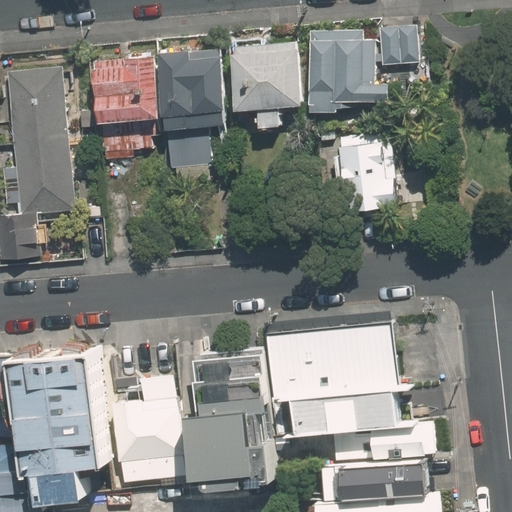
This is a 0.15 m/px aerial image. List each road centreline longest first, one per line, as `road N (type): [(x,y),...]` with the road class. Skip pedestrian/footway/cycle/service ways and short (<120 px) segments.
road 1 (residential): [(0,307),(491,272)]
road 2 (residential): [(511,471),(491,272)]
